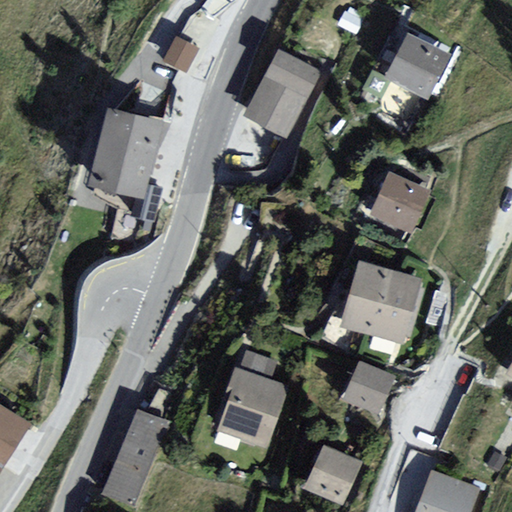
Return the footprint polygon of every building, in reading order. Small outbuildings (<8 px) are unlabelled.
[(449,55),(408,33),(385,79),(424,99),(449,55)] [(200,50),(177,37),(164,62),(187,74),(200,50)] [(321,72),(277,49),(244,112),(288,135),(321,72)] [(161,120),(109,106),(89,182),(142,195),(161,120)] [(431,188),(391,169),(370,212),(411,231),(431,188)] [(420,281),(358,263),(340,328),(401,344),(420,281)] [(239,367),(235,365),(213,425),(264,444),(286,384),(270,378),(276,362),(245,351),(239,367)] [(395,375),(357,360),(342,400),(380,414),(395,375)] [(0,472),(30,424),(0,405),(0,472)] [(168,422),(136,409),(100,495),(133,508),(168,422)] [(362,462),(323,445),(305,487),(342,504),(362,462)] [(507,457),(493,450),(486,464),(500,472),(507,457)] [(470,511),(478,494),(430,475),(415,511),(470,511)]
